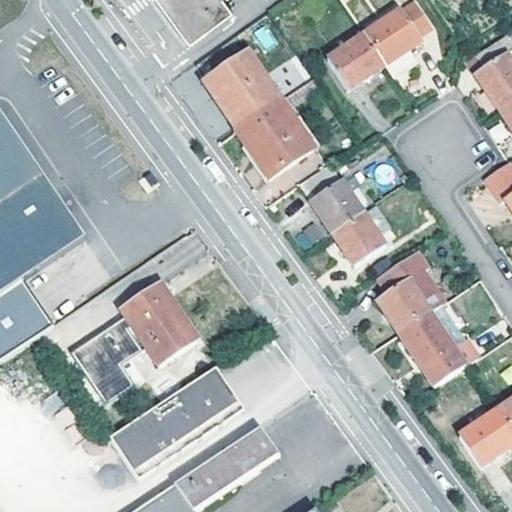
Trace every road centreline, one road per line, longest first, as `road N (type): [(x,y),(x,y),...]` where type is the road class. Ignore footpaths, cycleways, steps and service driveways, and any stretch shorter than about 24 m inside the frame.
road 1 (tertiary): [(446,511),(68,0)]
road 2 (residential): [(511,299),(444,199),(440,162),(448,144)]
